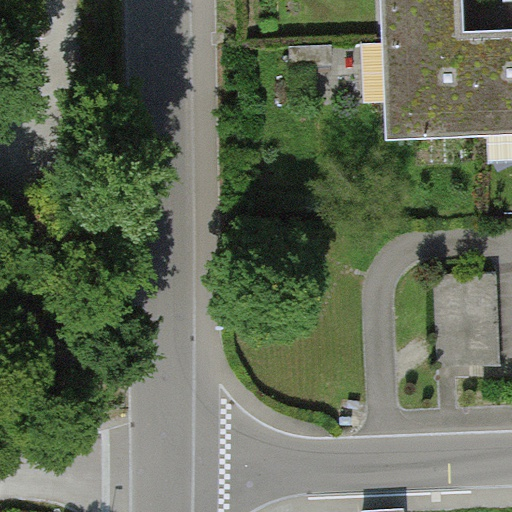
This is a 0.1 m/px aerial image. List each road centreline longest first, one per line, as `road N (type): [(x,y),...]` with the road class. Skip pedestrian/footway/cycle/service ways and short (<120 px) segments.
road 1 (unclassified): [(158,0),(166,473)]
road 2 (residential): [(166,473),(511,460)]
road 3 (track): [(0,483),(166,473)]
